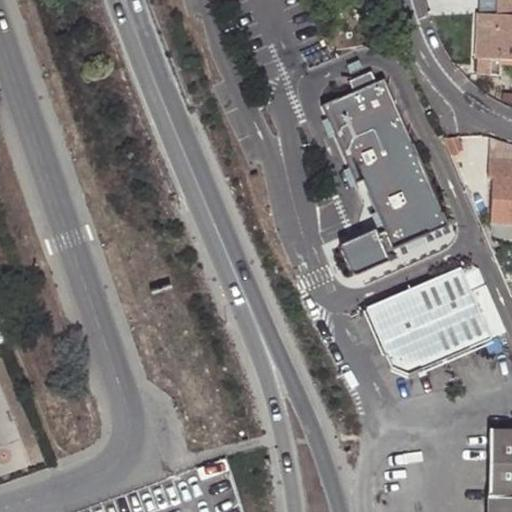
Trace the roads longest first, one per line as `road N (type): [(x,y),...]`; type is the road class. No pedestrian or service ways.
road 1 (unclassified): [(0,36),(125,396),(127,440),(104,470),(0,507)]
road 2 (primary): [(340,511),(307,407),(169,115)]
road 3 (primary): [(169,115),(265,373),(296,511)]
road 4 (residential): [(511,125),(477,112),(434,68),(409,0)]
road 5 (primary): [(123,0),(169,115)]
